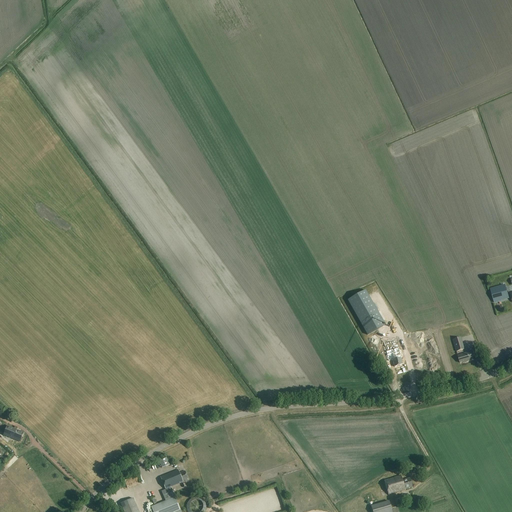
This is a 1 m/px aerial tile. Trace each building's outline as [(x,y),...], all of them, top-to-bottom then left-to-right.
[(491,292),(493,301),(509,297),(506,288),(491,292)] [(365,291),(348,301),(354,312),(366,332),(368,335),(385,325),(365,291)] [(508,298),(493,302),(494,307),(509,303),(508,298)] [(402,365),(400,358),(399,354),(421,348),(418,338),(401,343),(399,337),(386,341),(388,346),(383,347),(388,362),(392,360),(394,367),(402,365)] [(460,339),(453,340),(457,352),(463,350),(460,339)] [(473,360),(471,352),(457,356),(459,363),(465,362),(466,362),(473,360)] [(20,442),(24,433),(7,426),(4,435),(20,442)] [(5,437),(4,440),(21,446),(22,443),(5,437)] [(159,460),(162,468),(170,465),(166,457),(159,460)] [(383,478),(389,476),(387,468),(381,470),(383,478)] [(179,473),(178,470),(160,477),(170,499),(175,497),(171,487),(173,486),(173,487),(188,481),(187,479),(188,479),(185,471),(179,473)] [(402,481),(401,477),(384,481),(388,495),(405,491),(405,490),(412,488),(410,479),(402,481)] [(180,511),(175,498),(151,507),(153,511),(180,511)] [(121,504),(124,511),(138,511),(133,499),(121,504)] [(372,511),(392,511),(389,501),(371,507),(372,511)]
